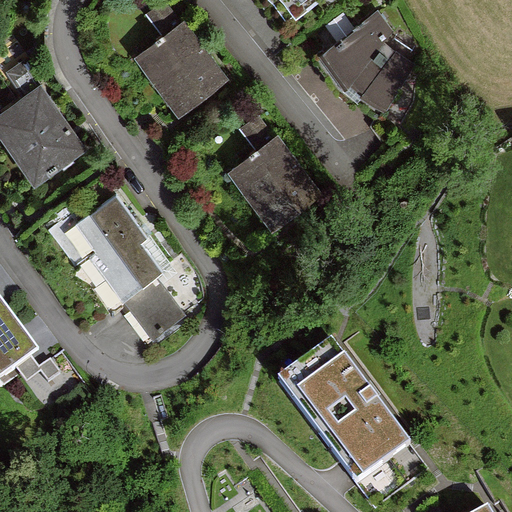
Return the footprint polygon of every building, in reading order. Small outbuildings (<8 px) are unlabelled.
[(227,77),(165,1),(147,15),(167,39),(140,60),(183,112),(227,77)] [(415,62),(384,42),(398,31),(382,10),(327,52),(352,84),(386,106),(415,62)] [(87,148),(27,64),(12,75),(28,97),(0,116),(0,130),(37,183),(87,148)] [(318,189),(257,113),(239,128),(258,151),(232,172),(275,225),(318,189)] [(169,267),(115,193),(74,223),(95,251),(89,256),(151,340),(185,314),(157,276),(169,267)] [(39,351),(0,298),(0,378),(0,379),(39,351)] [(410,439),(332,334),(279,373),(357,478),(410,439)]
